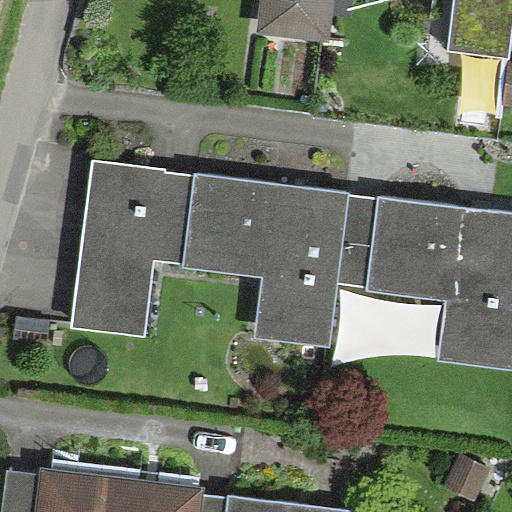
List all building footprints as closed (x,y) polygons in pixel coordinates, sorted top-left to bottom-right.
[(327,0),(261,0),(259,24),(324,32),(327,0)] [(511,18),(511,0),(454,0),(449,50),(508,57),(511,18)] [(342,195),(95,163),(75,315),(138,323),(148,246),(263,261),(255,323),(325,332),(342,195)] [(511,343),(511,210),(382,194),(371,278),(452,288),(443,353),(510,361),(511,343)] [(190,511),(193,489),(46,472),(41,511),(190,511)] [(361,511),(231,497),(229,511),(361,511)]
